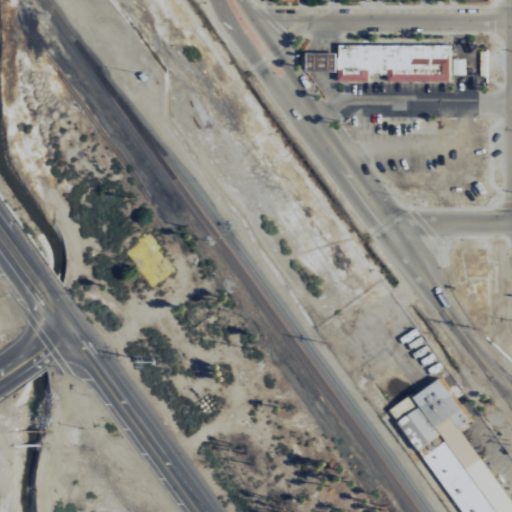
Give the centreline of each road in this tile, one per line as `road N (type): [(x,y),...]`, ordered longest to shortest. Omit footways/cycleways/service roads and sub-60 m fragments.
road 1 (tertiary): [(511,394),(380,222),(313,118)]
road 2 (residential): [(259,22),(511,16)]
road 3 (secondary): [(64,319),(213,511)]
road 4 (residential): [(506,222),(506,0)]
road 5 (residential): [(506,222),(500,354),(489,372)]
road 6 (tertiary): [(220,0),(248,53),(313,118)]
road 7 (residential): [(511,221),(380,222)]
